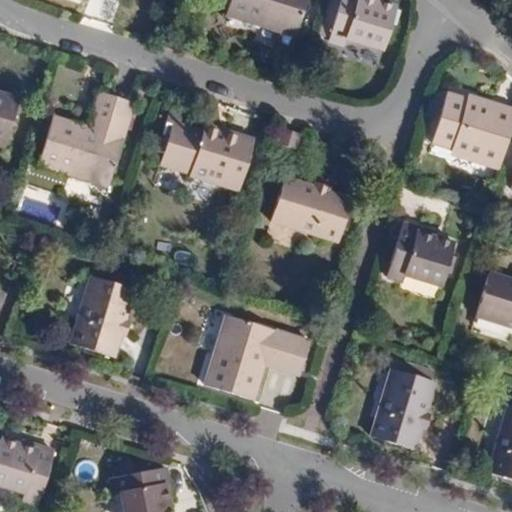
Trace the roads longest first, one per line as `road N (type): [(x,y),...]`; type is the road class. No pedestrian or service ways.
road 1 (residential): [(452,5),(408,104),(357,123),(0,8)]
road 2 (residential): [(303,459),(0,366)]
